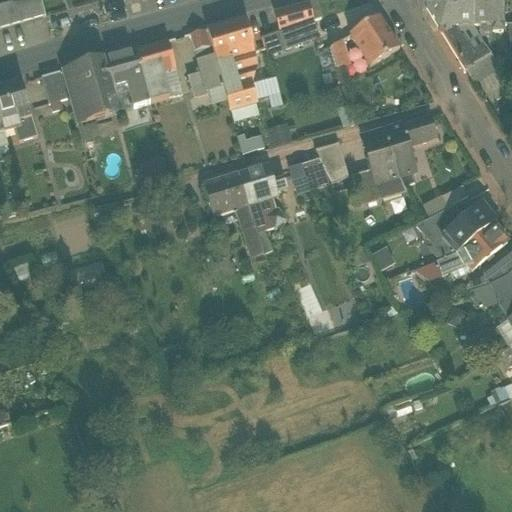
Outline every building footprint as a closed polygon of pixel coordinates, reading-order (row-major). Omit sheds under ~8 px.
[(25,22),(35,19),(29,0),(22,0),(19,1),(25,22)] [(44,17),(45,17),(40,0),(29,0),(35,19),(44,16),(44,17)] [(472,29),(470,0),(431,0),(426,9),(439,30),(454,30),(472,29)] [(501,0),(470,0),(472,29),(491,28),(492,34),(502,34),(502,27),(503,27),(501,0)] [(15,25),(25,22),(19,1),(9,4),(15,25)] [(280,33),(280,34),(313,22),(308,3),(274,13),(280,33)] [(0,9),(5,28),(15,25),(9,4),(0,6),(0,9)] [(350,37),(370,70),(399,51),(379,20),(350,37)] [(206,32),(216,65),(253,56),(255,55),(246,21),(206,32)] [(313,22),(280,34),(280,33),(261,40),(264,52),(266,52),(267,58),(319,40),(313,22)] [(439,30),(466,73),(468,71),(490,58),(483,46),(471,54),(462,39),(460,40),(454,30),(439,30)] [(190,37),(201,75),(206,93),(207,93),(215,91),(223,89),(216,65),(206,32),(190,37)] [(329,50),(336,71),(350,67),(343,42),(329,50)] [(167,43),(135,53),(149,106),(169,101),(163,77),(175,73),(167,43)] [(336,71),(329,50),(316,53),(322,75),(336,71)] [(102,62),(73,70),(88,123),(95,122),(108,118),(107,116),(101,94),(110,92),(127,87),(133,109),(133,110),(149,106),(135,53),(102,62)] [(256,69),(253,56),(216,65),(223,89),(224,92),(251,84),(256,69)] [(468,71),(477,85),(478,84),(495,73),(499,71),(490,58),(468,71)] [(76,127),(88,123),(73,70),(61,74),(76,127)] [(181,97),(175,73),(163,77),(169,101),(181,97)] [(503,86),(495,73),(478,84),(486,97),(503,86)] [(41,80),(49,107),(67,102),(59,74),(41,80)] [(207,95),(207,93),(206,93),(201,75),(187,79),(193,100),(207,95)] [(256,102),(268,99),(277,97),(273,82),(252,88),(256,102)] [(251,84),(224,92),(228,108),(229,113),(257,105),(256,102),(252,88),(251,84)] [(21,86),(0,91),(0,120),(1,124),(12,121),(14,130),(18,145),(37,140),(21,86)] [(110,92),(116,113),(133,109),(127,87),(110,92)] [(221,110),(228,108),(224,92),(223,89),(215,91),(221,110)] [(116,113),(110,92),(101,94),(107,116),(116,113)] [(280,109),(277,97),(268,99),(271,111),(280,109)] [(257,105),(229,113),(233,125),(260,117),(257,105)] [(354,127),(348,108),(336,111),(342,131),(354,127)] [(1,124),(4,133),(14,130),(12,121),(1,124)] [(431,121),(386,133),(398,177),(414,173),(408,150),(437,142),(431,121)] [(99,139),(95,122),(88,123),(76,127),(81,144),(99,139)] [(286,127),(268,132),(274,151),(291,146),(286,127)] [(361,140),(371,175),(374,187),(399,180),(398,177),(386,133),(361,140)] [(241,158),(264,152),(260,139),(245,143),(244,138),(236,140),(241,158)] [(315,152),(319,162),(332,186),(349,181),(338,146),(315,152)] [(332,186),(319,162),(300,168),(306,186),(305,187),(307,195),(312,193),(332,186)] [(160,164),(142,169),(145,183),(164,178),(160,164)] [(278,200),(277,196),(273,185),(268,167),(238,177),(248,209),(272,202),(278,200)] [(288,171),(294,190),(305,187),(306,186),(300,168),(288,171)] [(404,189),(399,180),(374,187),(371,175),(352,180),(359,207),(404,189)] [(213,220),(235,213),(248,209),(238,177),(203,187),(213,220)] [(401,181),(404,189),(414,185),(411,177),(401,181)] [(283,182),(273,185),(277,196),(287,193),(283,182)] [(297,198),(307,195),(305,187),(294,190),(297,198)] [(441,199),(446,209),(467,199),(462,189),(441,199)] [(446,209),(441,199),(421,208),(427,219),(446,209)] [(275,214),(272,202),(248,209),(256,236),(264,233),(264,234),(274,231),(274,232),(286,224),(278,212),(275,214)] [(442,240),(444,242),(456,256),(457,255),(492,227),(495,225),(482,208),(459,226),(442,240)] [(256,236),(248,209),(235,213),(237,218),(246,246),(259,242),(256,236)] [(434,249),(435,250),(444,242),(442,240),(459,226),(447,212),(421,225),(415,227),(434,249)] [(506,245),(492,227),(457,255),(467,266),(472,272),(506,245)] [(259,242),(264,258),(272,254),(264,234),(264,233),(256,236),(259,242)] [(251,261),(264,258),(259,242),(246,246),(251,261)] [(441,262),(456,256),(444,242),(435,250),(434,249),(433,249),(433,253),(441,262)] [(364,249),(346,256),(352,271),(370,264),(364,249)] [(395,267),(386,250),(370,258),(379,275),(395,267)] [(436,264),(441,278),(463,270),(467,266),(457,255),(456,256),(441,262),(436,264)] [(485,278),(490,287),(511,276),(511,255),(504,262),(506,267),(485,278)] [(441,278),(436,264),(413,273),(428,284),(441,278)] [(511,276),(490,287),(498,304),(511,297),(511,276)] [(490,287),(485,278),(470,285),(472,293),(490,287)] [(472,293),(481,310),(498,304),(490,287),(472,293)] [(511,297),(498,304),(509,322),(511,319),(511,297)] [(467,317),(452,310),(445,326),(460,332),(467,317)] [(509,352),(511,350),(511,329),(507,322),(495,330),(509,352)] [(511,356),(509,352),(499,358),(508,372),(511,369),(511,356)] [(510,401),(505,389),(495,393),(500,405),(510,401)]
